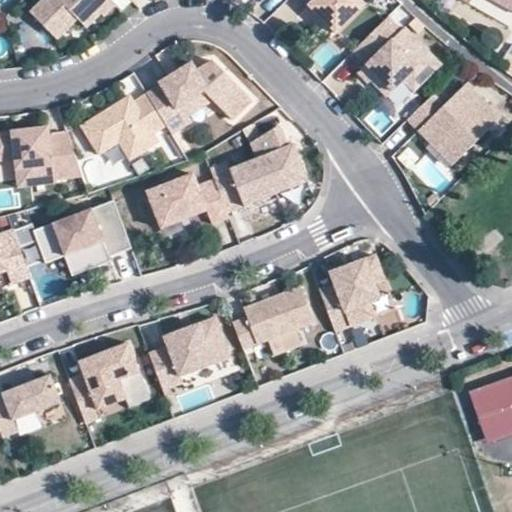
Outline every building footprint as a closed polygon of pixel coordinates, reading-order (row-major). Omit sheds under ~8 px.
[(43,0),(32,12),(58,38),(79,18),(88,26),(102,12),(105,15),(116,4),(112,0),(43,0)] [(364,3),(361,0),(311,0),(307,4),(335,32),(364,3)] [(511,0),(496,0),(511,8),(511,0)] [(277,34),(292,18),(280,7),(265,24),(277,34)] [(433,69),(396,31),(393,34),(381,22),(352,50),(365,63),(360,68),(386,94),(395,85),(406,96),(433,69)] [(183,103),(207,88),(215,96),(235,117),(252,99),(213,58),(196,69),(191,61),(160,81),(161,83),(147,92),(167,123),(172,132),(193,119),(189,113),(183,103)] [(501,116),(467,81),(444,103),(433,92),(406,118),(429,141),(437,134),(459,156),(501,116)] [(189,113),(215,96),(207,88),(183,103),(189,113)] [(167,123),(147,92),(134,100),(130,93),(82,124),(100,153),(120,140),(131,158),(160,140),(155,131),(167,123)] [(83,175),(68,131),(50,134),(49,125),(0,131),(0,160),(16,159),(17,169),(25,168),(28,185),(56,182),(56,179),(83,175)] [(280,129),(251,142),(257,157),(232,168),(228,161),(211,169),(216,179),(226,202),(241,196),(246,206),(312,183),(300,156),(297,157),(293,148),(291,148),(283,132),(280,129)] [(429,141),(451,164),(459,156),(437,134),(429,141)] [(28,185),(25,168),(17,169),(19,186),(28,185)] [(197,173),(149,194),(165,231),(210,211),(216,225),(233,217),(231,213),(226,202),(216,179),(202,185),(197,173)] [(241,196),(226,202),(231,213),(246,206),(241,196)] [(118,200),(36,231),(49,263),(68,256),(73,270),(90,264),(92,270),(115,261),(113,257),(135,248),(118,200)] [(16,230),(0,236),(0,274),(10,271),(15,284),(33,277),(16,230)] [(341,327),(380,312),(369,283),(390,275),(380,250),(335,268),(340,279),(325,285),(341,327)] [(90,264),(73,270),(75,276),(92,270),(90,264)] [(19,306),(36,303),(31,282),(14,286),(19,306)] [(238,318),(248,345),(273,336),(279,352),(306,341),(300,325),(319,318),(305,282),(248,304),(252,313),(238,318)] [(185,373),(236,353),(220,313),(169,334),(172,343),(154,350),(168,387),(187,379),(185,373)] [(100,400),(128,390),(133,404),(154,396),(132,340),(111,348),(113,353),(114,355),(107,358),(106,355),(85,363),(88,371),(73,376),(90,420),(106,414),(100,400)] [(17,418),(64,400),(53,373),(5,391),(7,396),(9,402),(0,405),(0,416),(7,435),(22,430),(17,418)] [(511,379),(479,392),(493,429),(511,421),(511,379)] [(0,405),(9,402),(7,396),(0,398),(0,405)] [(511,421),(493,429),(499,443),(511,437),(511,421)]
